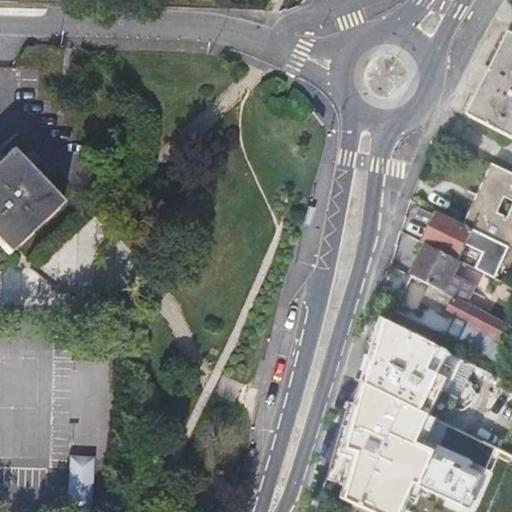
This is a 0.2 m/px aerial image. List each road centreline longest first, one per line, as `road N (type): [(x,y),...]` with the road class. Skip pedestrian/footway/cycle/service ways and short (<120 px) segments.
road 1 (secondary): [(353,108),(326,253),(255,511)]
road 2 (secondary): [(277,511),(301,466),(343,323),(384,122)]
road 3 (residential): [(0,23),(213,31),(343,63)]
